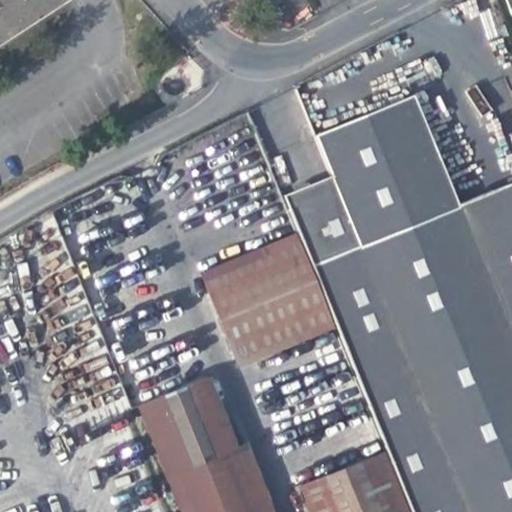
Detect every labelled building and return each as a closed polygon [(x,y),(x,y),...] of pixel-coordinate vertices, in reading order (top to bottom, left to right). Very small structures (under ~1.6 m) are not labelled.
[(0,0),(0,42),(63,0),(62,0),(0,0)] [(283,207),(407,511),(511,511),(511,180),(456,203),(412,93),(312,133),(328,173),(334,187),(283,207)] [(328,173),(278,194),(283,207),(334,187),(328,173)] [(232,365),(328,326),(290,234),(194,272),(232,365)] [(133,404),(176,511),(255,511),(228,446),(200,378),(133,404)] [(270,511),(242,440),(228,446),(255,511),(270,511)] [(303,511),(403,511),(378,450),(293,485),(303,511)]
